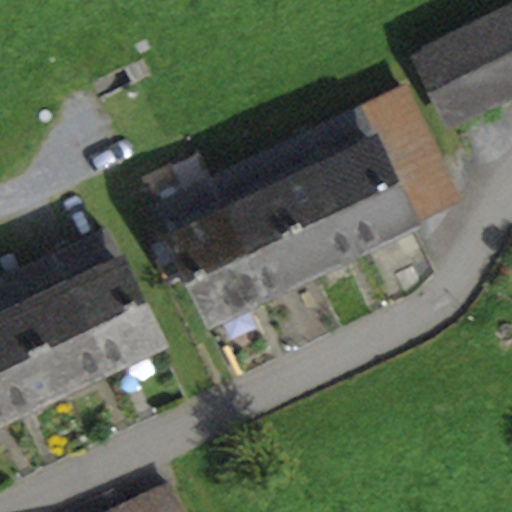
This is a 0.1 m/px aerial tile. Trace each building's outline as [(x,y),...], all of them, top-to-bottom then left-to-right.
[(511,11),(420,56),(451,118),(511,89),(511,11)] [(456,199),(404,89),(307,135),(359,244),(456,199)] [(259,157),(311,267),(359,244),(307,135),(259,157)] [(211,180),(263,290),(311,267),(259,157),(211,180)] [(160,204),(212,314),(263,290),(211,180),(160,204)] [(158,341),(107,231),(55,255),(106,364),(158,341)] [(7,277),(58,386),(106,364),(55,255),(7,277)] [(0,280),(0,387),(10,409),(58,386),(7,277),(0,280)] [(0,413),(10,409),(0,387),(0,413)] [(182,511),(170,486),(117,511),(182,511)]
